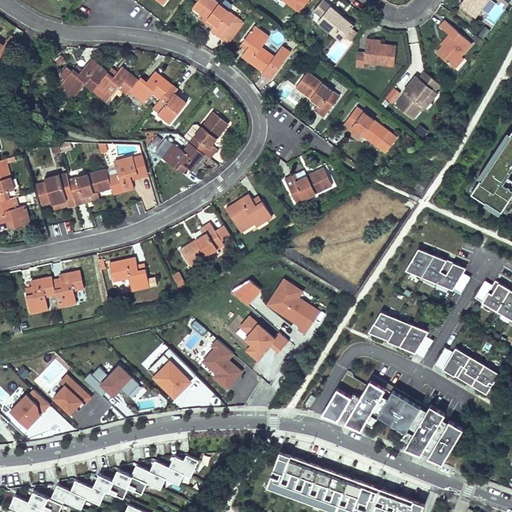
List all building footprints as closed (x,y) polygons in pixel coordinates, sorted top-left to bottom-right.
[(211,30),(221,37),(236,16),(214,0),(197,0),(192,7),(201,14),(215,24),(212,28),(211,30)] [(341,14),(323,0),(321,0),(314,10),(322,16),(318,21),(341,40),(353,25),(343,16),(341,19),(339,16),(341,14)] [(464,0),(461,5),(478,16),(489,0),(464,0)] [(263,16),(254,9),(251,14),(254,16),(255,15),(261,19),(263,16)] [(201,14),(198,18),(212,28),(215,24),(201,14)] [(244,22),(236,16),(221,37),(229,43),(244,22)] [(445,20),(440,26),(451,35),(436,52),(454,68),(464,58),(461,56),(472,43),(445,20)] [(242,55),(263,71),(262,72),(271,78),(291,51),(282,45),(274,56),(262,46),(269,36),(254,25),(245,38),(251,42),(246,49),(242,55)] [(351,40),(357,32),(351,28),(345,36),(351,40)] [(4,44),(4,45),(10,49),(16,40),(10,36),(4,44)] [(251,42),(245,38),(240,45),(246,49),(251,42)] [(4,44),(0,40),(0,61),(10,49),(4,45),(4,44)] [(380,43),(366,42),(365,52),(357,51),(356,66),(364,67),(364,62),(394,66),(396,45),(380,43)] [(62,83),(77,94),(85,84),(93,90),(96,86),(106,73),(108,71),(91,58),(82,69),(78,75),(72,70),(62,83)] [(82,69),(76,65),(72,70),(78,75),(82,69)] [(112,78),(106,73),(96,86),(111,97),(119,87),(127,93),(130,90),(139,79),(122,66),(117,71),(112,78)] [(112,78),(117,71),(111,67),(108,71),(106,73),(112,78)] [(145,83),(139,78),(139,79),(130,90),(144,102),(152,92),(160,98),(172,84),(155,70),(147,81),(145,83)] [(340,95),(307,71),(296,87),(318,104),(314,109),(324,116),(340,95)] [(440,84),(424,72),(419,78),(416,76),(407,87),(409,89),(406,93),(396,106),(413,119),(423,106),(420,104),(432,89),(435,91),(440,84)] [(60,85),(64,89),(63,91),(74,100),(75,97),(75,95),(77,94),(62,83),(60,85)] [(178,88),(172,84),(160,98),(153,108),(171,122),(185,104),(173,94),(175,92),(178,88)] [(111,97),(96,86),(93,90),(109,103),(111,97)] [(386,98),(392,103),(401,92),(394,88),(386,98)] [(432,89),(420,104),(423,106),(426,108),(437,94),(435,91),(432,89)] [(185,104),(187,101),(175,92),(173,94),(185,104)] [(389,130),(357,106),(341,127),(351,134),(355,129),(378,146),(378,145),(386,151),(397,137),(389,131),(389,130)] [(204,154),(210,158),(217,148),(212,144),(229,123),(213,111),(189,142),(190,142),(204,154)] [(511,187),(511,186),(509,184),(508,185),(504,183),(511,170),(511,130),(510,133),(511,133),(482,179),(480,178),(471,192),(486,202),(487,201),(502,210),(511,195),(511,187)] [(482,179),(511,133),(510,133),(508,131),(478,177),(480,178),(482,179)] [(51,144),(54,153),(60,151),(58,144),(58,142),(51,144)] [(204,154),(190,142),(183,150),(173,142),(162,157),(174,167),(179,161),(184,165),(191,170),(204,154)] [(112,187),(114,193),(134,187),(131,178),(130,172),(136,170),(138,176),(148,173),(143,154),(133,157),(133,155),(115,160),(118,173),(108,176),(112,187)] [(0,200),(7,198),(5,190),(8,190),(15,188),(6,158),(0,159),(0,200)] [(174,167),(180,171),(184,165),(179,161),(174,167)] [(299,179),(295,173),(285,178),(296,202),(332,184),(324,167),(307,175),(299,179)] [(71,179),(74,188),(71,189),(74,197),(75,203),(76,204),(88,201),(86,194),(97,191),(112,187),(108,176),(106,168),(71,179)] [(307,175),(304,169),(295,173),(299,179),(307,175)] [(37,185),(43,204),(51,202),(51,201),(66,197),(66,199),(74,197),(71,189),(68,179),(66,172),(44,179),(46,182),(37,185)] [(99,198),(97,191),(86,194),(88,201),(99,198)] [(253,199),(249,193),(226,208),(236,224),(249,215),(254,223),(256,226),(272,216),(264,203),(257,207),(253,199)] [(253,199),(257,207),(264,203),(259,195),(253,199)] [(10,200),(9,197),(7,198),(0,200),(0,222),(7,220),(13,219),(15,226),(30,221),(25,204),(18,206),(12,207),(10,200)] [(75,203),(74,197),(66,199),(66,197),(51,201),(51,202),(53,209),(75,203)] [(16,198),(10,200),(12,207),(18,206),(16,198)] [(502,210),(487,201),(486,202),(484,204),(499,214),(502,210)] [(254,223),(249,215),(236,224),(241,231),(254,223)] [(224,244),(222,240),(216,230),(210,222),(200,228),(204,234),(180,249),(190,265),(224,244)] [(224,224),(216,230),(222,240),(231,234),(224,224)] [(422,276),(434,256),(435,254),(419,247),(406,269),(422,276)] [(437,282),(450,260),(436,254),(435,254),(434,256),(422,276),(437,282)] [(137,264),(136,256),(109,262),(113,281),(129,277),(132,290),(150,286),(146,270),(139,272),(137,264)] [(471,276),(464,272),(467,266),(451,260),(450,260),(437,282),(454,289),(461,293),(471,276)] [(145,263),(137,264),(139,272),(146,270),(145,263)] [(60,278),(62,286),(59,287),(57,279),(53,280),(56,293),(59,306),(77,302),(74,290),(84,287),(80,269),(59,274),(60,278)] [(172,274),(176,282),(182,279),(178,271),(172,274)] [(53,280),(52,275),(31,280),(32,286),(34,295),(27,297),(30,312),(48,308),(46,296),(56,293),(53,280)] [(297,330),(305,334),(320,310),(300,299),(305,293),(284,279),(266,307),(299,327),(297,330)] [(497,310),(510,288),(496,279),(493,284),(485,280),(475,297),(480,299),(497,310)] [(27,297),(34,295),(32,286),(25,288),(27,297)] [(511,318),(511,317),(511,288),(510,288),(497,310),(511,318)] [(385,339),(398,317),(382,310),(369,332),(385,339)] [(244,353),(260,362),(271,347),(281,353),(291,340),(278,331),(274,338),(250,314),(239,328),(248,336),(245,341),(250,346),(244,353)] [(402,342),(413,323),(398,317),(385,339),(400,345),(401,342),(402,342)] [(198,319),(191,324),(200,336),(207,331),(198,319)] [(417,350),(429,330),(413,323),(402,342),(401,342),(400,345),(412,350),(417,350)] [(424,356),(434,339),(426,335),(417,350),(416,352),(424,356)] [(213,377),(227,390),(245,370),(229,359),(236,352),(218,338),(211,346),(213,350),(204,361),(216,374),(213,377)] [(458,376),(471,355),(456,346),(453,351),(450,349),(446,346),(436,363),(443,368),(458,376)] [(472,385),(485,363),(471,355),(458,376),(472,385)] [(195,380),(173,357),(154,375),(176,398),(195,380)] [(85,380),(101,395),(108,388),(116,395),(122,389),(130,396),(142,383),(120,362),(110,372),(101,364),(85,380)] [(487,394),(500,372),(485,363),(472,385),(487,394)] [(444,416),(446,413),(431,404),(429,407),(415,399),(402,391),(374,374),(367,385),(354,377),(352,372),(348,370),(323,413),(334,418),(341,421),(348,423),(389,440),(427,456),(443,462),(452,447),(455,449),(458,444),(455,442),(463,427),(444,416)] [(53,399),(71,416),(89,397),(66,375),(60,382),(65,387),(53,399)] [(11,412),(29,430),(51,406),(33,389),(11,412)] [(311,406),(317,397),(312,393),(305,403),(311,406)] [(421,511),(425,503),(280,450),(267,486),(337,511),(372,511),(373,511),(374,511),(421,511)] [(191,475),(199,459),(187,454),(184,459),(175,455),(170,466),(185,473),(191,475)] [(185,473),(170,466),(155,459),(150,470),(166,477),(180,483),(185,473)] [(166,477),(150,470),(137,464),(132,474),(148,482),(161,488),(166,477)] [(148,482),(132,474),(118,468),(113,479),(129,486),(143,493),(148,482)] [(129,486),(113,479),(100,473),(95,484),(107,489),(124,497),(129,486)] [(106,493),(93,487),(76,479),(71,490),(87,497),(101,503),(106,493)] [(87,497),(71,490),(58,484),(53,494),(65,500),(82,508),(87,497)] [(107,489),(95,484),(93,487),(106,493),(107,489)] [(59,511),(64,503),(51,498),(34,490),(29,501),(45,508),(54,511),(59,511)] [(24,511),(42,511),(45,508),(29,501),(15,494),(10,505),(24,511)] [(65,500),(53,494),(52,494),(51,498),(64,503),(65,500)]
